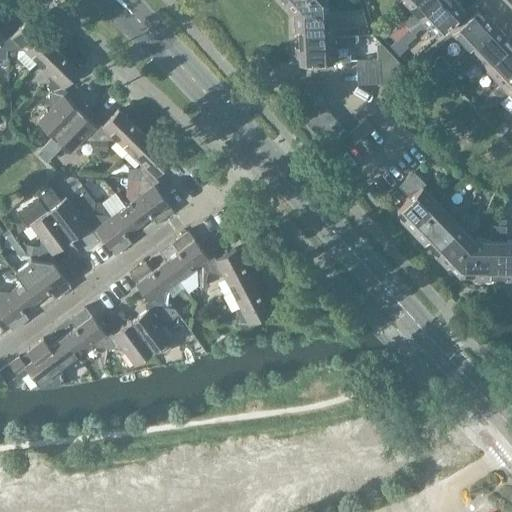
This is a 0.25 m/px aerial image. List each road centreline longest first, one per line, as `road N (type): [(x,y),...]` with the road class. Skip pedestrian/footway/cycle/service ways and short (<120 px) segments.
road 1 (tertiary): [(511,426),(265,150)]
road 2 (residential): [(265,150),(0,349)]
road 3 (tertiary): [(265,150),(120,0)]
